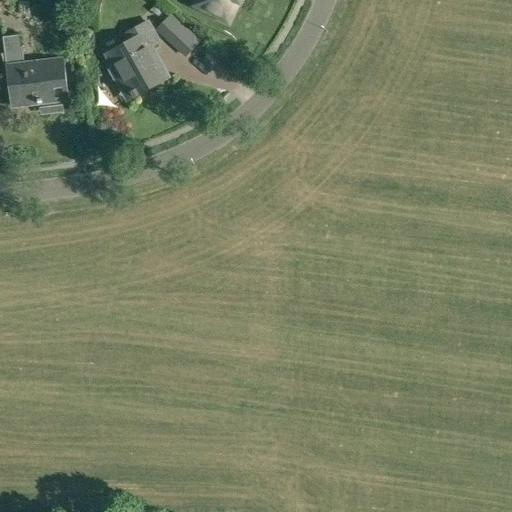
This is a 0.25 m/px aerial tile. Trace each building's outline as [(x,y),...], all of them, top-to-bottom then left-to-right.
[(100,0),(90,0),(89,9),(98,11),(100,0)] [(185,0),(227,20),(237,0),(238,1),(238,0),(185,0)] [(259,34),(269,18),(254,8),(243,24),(259,34)] [(58,23),(64,22),(64,11),(55,12),(55,20),(58,23)] [(157,31),(165,39),(181,23),(172,15),(157,31)] [(131,97),(133,101),(170,80),(158,60),(153,63),(146,51),(161,42),(148,20),(123,33),(127,42),(105,55),(113,68),(115,67),(131,97)] [(174,48),(185,58),(200,41),(190,31),(174,48)] [(38,105),(39,115),(63,112),(63,102),(69,101),(63,56),(23,62),(20,35),(2,37),(5,64),(11,109),(38,105)]
